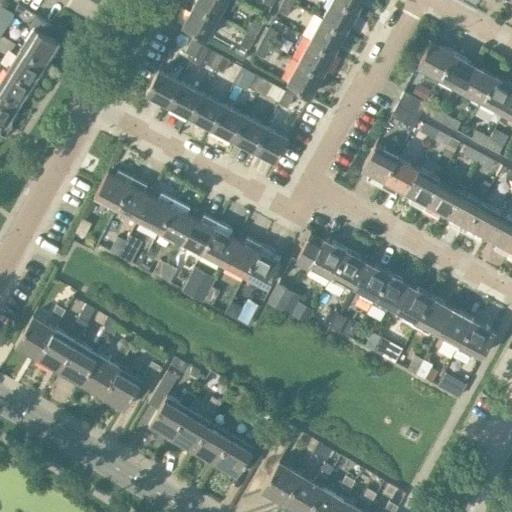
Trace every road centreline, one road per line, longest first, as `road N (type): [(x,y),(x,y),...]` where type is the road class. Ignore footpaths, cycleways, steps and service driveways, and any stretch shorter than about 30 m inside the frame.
road 1 (residential): [(305,183),(288,212),(92,106)]
road 2 (residential): [(511,298),(305,183)]
road 3 (tertiary): [(189,511),(0,399)]
road 4 (residential): [(305,183),(414,0)]
road 5 (residential): [(0,276),(92,106)]
